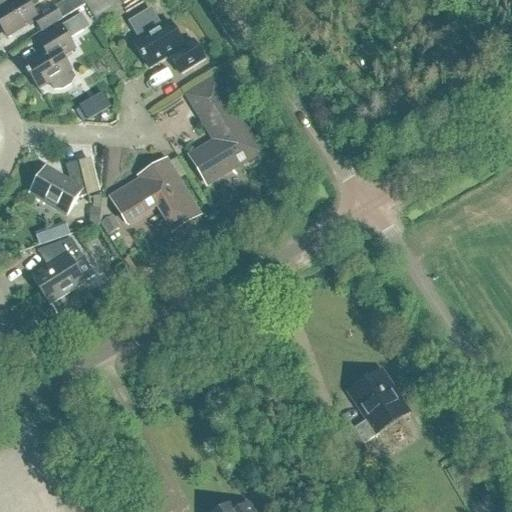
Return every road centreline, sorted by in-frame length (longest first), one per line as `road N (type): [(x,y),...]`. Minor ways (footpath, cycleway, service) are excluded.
road 1 (unclassified): [(44,385),(369,208)]
road 2 (unclassified): [(511,426),(369,208)]
road 3 (unclassified): [(369,208),(229,0)]
road 4 (unclassified): [(369,208),(511,122)]
road 5 (residential): [(12,132),(125,138),(145,127)]
